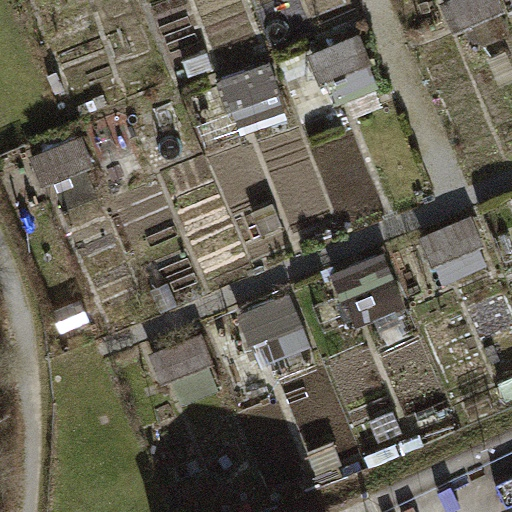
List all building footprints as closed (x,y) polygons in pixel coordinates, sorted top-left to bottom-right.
[(455,0),(460,22),(507,13),(504,0),(455,0)] [(369,37),(318,43),(322,76),(373,70),(369,37)] [(238,129),(292,117),(280,64),(226,76),(238,129)] [(32,154),(53,208),(107,188),(85,133),(32,154)] [(422,236),(444,285),(498,261),(476,212),(422,236)] [(387,245),(334,269),(362,330),(415,305),(387,245)] [(252,315),(270,363),(318,346),(300,298),(252,315)] [(210,337),(161,354),(178,403),(227,387),(210,337)]
